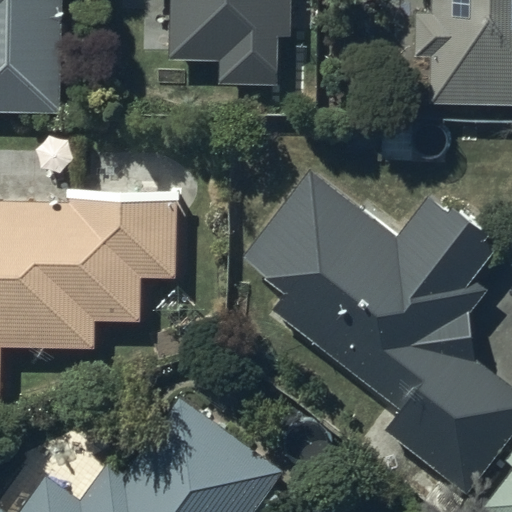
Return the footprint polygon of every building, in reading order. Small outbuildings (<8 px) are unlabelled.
[(64,0),(0,0),(0,101),(64,102),(64,0)] [(167,0),(167,48),(219,47),(220,74),(278,74),(278,25),(291,25),(290,0),(167,0)] [(511,0),(430,0),(431,0),(415,0),(415,45),(428,45),(427,91),(511,91),(511,0)] [(471,477),(511,419),(511,375),(472,347),(469,295),(485,273),(471,263),(494,232),(429,186),(401,225),(309,160),(248,247),(291,277),(274,301),(401,397),(387,417),(471,477)] [(0,339),(0,335),(96,337),(96,307),(136,308),(137,261),(173,262),(175,181),(69,178),(69,193),(0,191),(0,339)] [(0,495),(0,511),(248,511),(254,504),(264,511),(269,511),(287,489),(270,476),(281,461),(183,386),(126,462),(110,450),(80,490),(46,465),(15,506),(0,495)] [(511,511),(511,439),(504,450),(511,455),(511,457),(480,502),(493,511),(511,511)]
